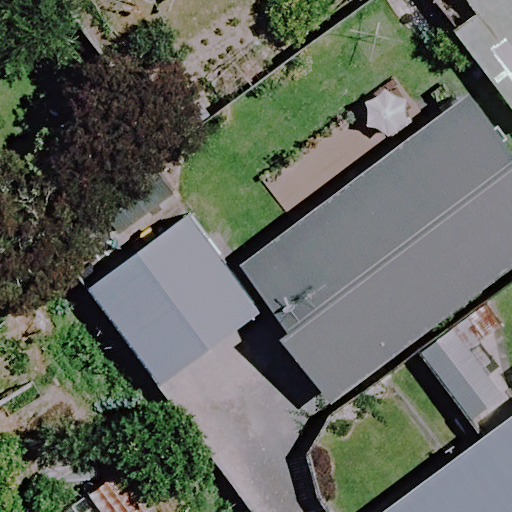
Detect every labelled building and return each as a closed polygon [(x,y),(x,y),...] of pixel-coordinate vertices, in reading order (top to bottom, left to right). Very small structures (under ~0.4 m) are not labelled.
[(511,0),(441,0),(436,4),(511,108),(511,0)] [(511,273),(511,158),(465,99),(242,276),(345,406),(511,273)] [(260,317),(189,221),(92,293),(163,389),(260,317)] [(511,511),(511,426),(394,511),(511,511)] [(158,511),(161,510),(117,460),(56,511),(158,511)]
